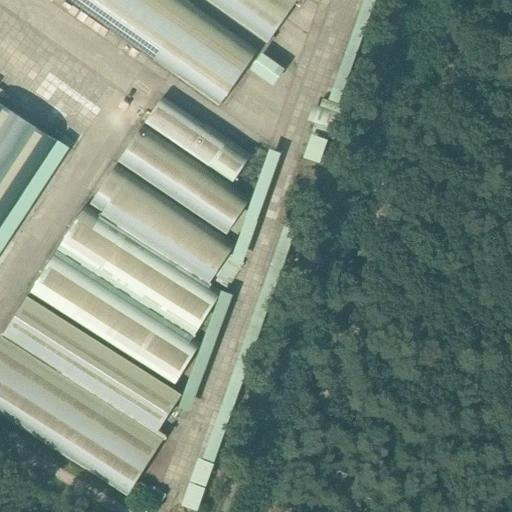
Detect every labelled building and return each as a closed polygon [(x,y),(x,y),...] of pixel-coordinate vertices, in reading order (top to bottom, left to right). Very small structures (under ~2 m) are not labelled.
[(259,50),(187,0),(68,0),(219,107),(259,50)] [(207,0),(266,41),(294,0),(207,0)] [(250,157),(163,98),(147,122),(234,180),(250,157)] [(0,101),(0,232),(60,141),(0,101)] [(250,201),(143,128),(121,161),(228,234),(232,228),(240,233),(253,215),(245,209),(250,201)] [(301,153),(315,159),(323,139),(310,133),(301,153)] [(234,246),(118,167),(59,248),(195,336),(224,295),(211,287),(213,284),(209,281),(234,246)] [(194,338),(57,250),(0,340),(0,407),(134,489),(169,436),(159,429),(183,391),(176,387),(202,346),(193,340),(194,338)] [(178,505),(196,511),(212,462),(194,456),(178,505)]
